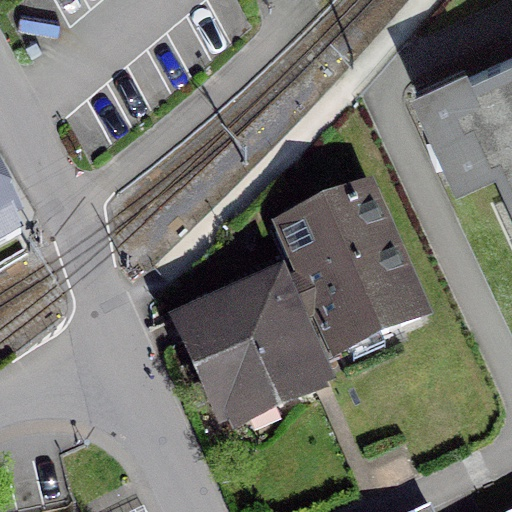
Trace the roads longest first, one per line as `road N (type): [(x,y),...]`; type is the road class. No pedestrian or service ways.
road 1 (residential): [(281,0),(274,36),(65,216)]
road 2 (residential): [(130,359),(196,511)]
road 3 (residential): [(65,216),(130,359)]
road 4 (residential): [(0,91),(65,216)]
road 5 (residential): [(0,410),(37,389),(130,359)]
